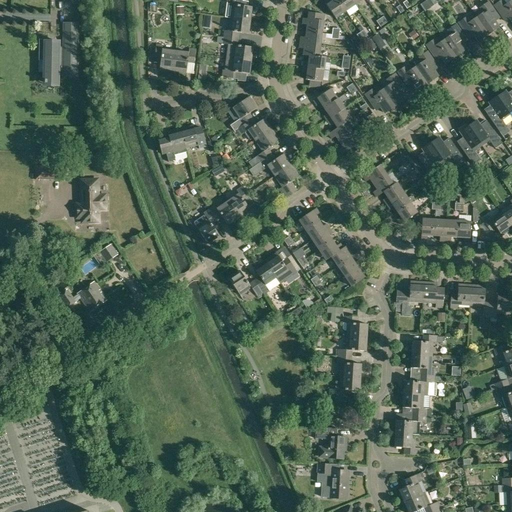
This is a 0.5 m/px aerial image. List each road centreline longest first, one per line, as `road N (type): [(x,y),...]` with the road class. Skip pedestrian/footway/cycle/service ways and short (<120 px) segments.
road 1 (unclassified): [(0,405),(202,268)]
road 2 (residential): [(331,175),(412,127),(511,50)]
road 3 (residential): [(372,441),(389,319),(378,292),(390,255)]
road 4 (residential): [(202,268),(331,175)]
road 5 (residential): [(144,105),(187,95),(220,99),(275,83)]
road 6 (residential): [(511,255),(488,265),(390,255)]
